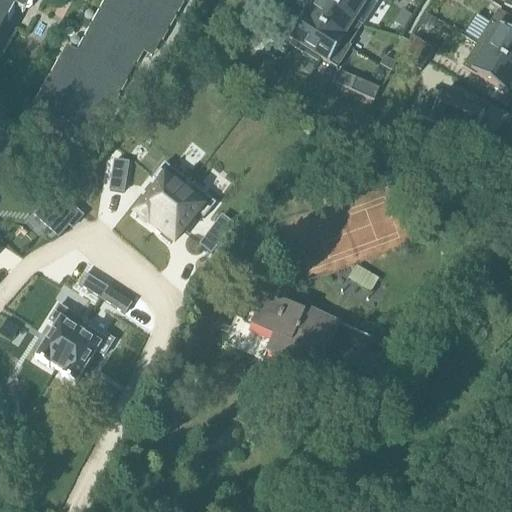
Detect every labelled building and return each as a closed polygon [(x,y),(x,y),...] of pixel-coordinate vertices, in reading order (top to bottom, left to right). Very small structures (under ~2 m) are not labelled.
[(0,0),(0,34),(19,0),(24,0),(30,3),(32,0),(0,0)] [(184,0),(105,0),(68,67),(58,61),(27,117),(87,151),(150,39),(160,45),(184,0)] [(304,19),(303,20),(348,49),(349,48),(361,27),(353,22),(353,23),(316,0),(315,0),(311,0),(307,7),(310,9),(304,19)] [(316,0),(353,23),(353,22),(361,27),(376,5),(372,2),(373,0),(316,0)] [(511,0),(506,0),(503,7),(511,10),(511,0)] [(511,21),(498,12),(476,46),(511,68),(511,21)] [(303,18),(289,40),(292,43),(290,46),(302,54),(305,50),(337,71),(351,49),(349,48),(348,49),(303,20),(304,19),(303,18)] [(411,38),(405,49),(426,62),(433,51),(411,38)] [(511,68),(476,46),(461,69),(506,97),(507,95),(511,98),(511,96),(511,68)] [(405,49),(398,60),(420,73),(426,62),(405,49)] [(384,59),(379,67),(390,73),(395,65),(384,59)] [(355,80),(350,92),(373,103),(378,90),(355,80)] [(431,92),(420,119),(459,136),(458,138),(461,140),(462,137),(472,142),(475,135),(479,137),(485,124),(481,122),(484,116),(456,103),(457,99),(445,94),(443,98),(431,92)] [(113,163),(109,190),(122,192),(126,165),(113,163)] [(163,165),(151,180),(158,185),(134,216),(147,227),(149,225),(154,229),(189,185),(163,165)] [(215,206),(189,185),(154,229),(162,235),(159,238),(169,246),(171,243),(173,244),(196,215),(203,221),(215,206)] [(50,210),(61,220),(50,232),(58,240),(70,227),(73,230),(84,217),(62,197),(50,210)] [(230,235),(220,227),(202,249),(212,257),(230,235)] [(78,290),(102,305),(109,293),(86,278),(78,290)] [(282,305),(288,291),(269,282),(252,321),(248,319),(245,324),(234,320),(223,346),(261,363),(265,355),(297,369),(303,357),(321,365),(339,325),(305,310),(303,315),(282,305)] [(109,293),(102,305),(125,320),(132,308),(109,293)] [(58,329),(36,363),(50,372),(52,370),(58,374),(88,327),(61,309),(51,325),(58,329)] [(19,330),(6,322),(0,331),(0,336),(11,344),(19,330)] [(88,327),(58,374),(64,378),(63,381),(77,390),(98,355),(106,360),(116,344),(88,327)]
